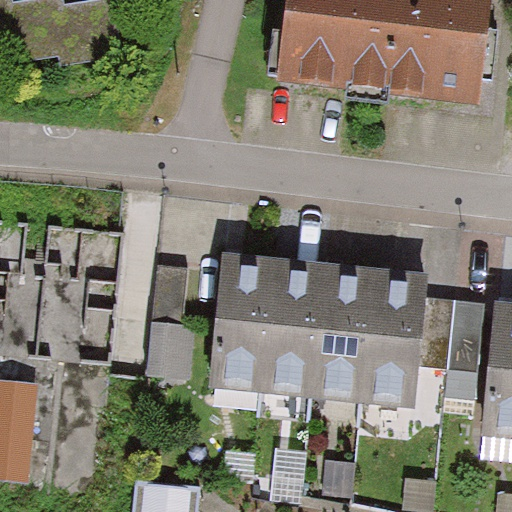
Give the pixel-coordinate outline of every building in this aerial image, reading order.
[(0,52),(8,51),(10,62),(58,54),(60,65),(124,53),(116,5),(66,14),(64,1),(13,10),(11,0),(6,0),(0,1),(0,52)] [(293,0),(284,76),(480,100),(491,0),(293,0)] [(0,354),(110,366),(124,235),(0,222),(0,354)] [(194,267),(160,267),(149,380),(191,382),(194,267)] [(273,272),(224,268),(215,382),(264,386),(273,272)] [(326,276),(273,272),(264,386),(317,390),(326,276)] [(375,280),(326,276),(317,390),(366,394),(375,280)] [(429,284),(375,280),(366,394),(419,398),(422,368),(430,297),(429,284)] [(481,375),(489,304),(430,297),(422,368),(481,375)] [(511,316),(499,315),(489,428),(511,429),(511,316)] [(0,379),(0,479),(32,482),(39,383),(0,379)] [(198,511),(200,488),(136,483),(133,511),(198,511)]
